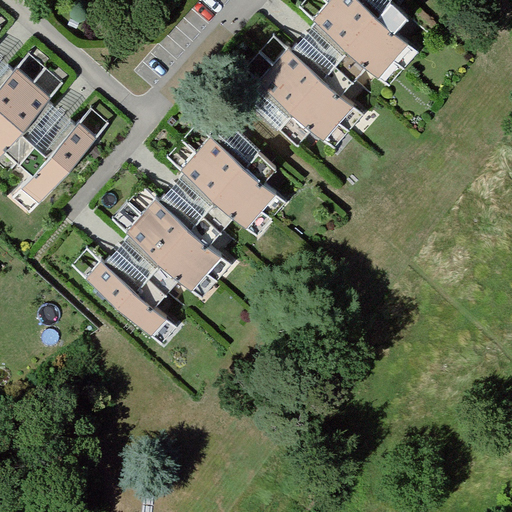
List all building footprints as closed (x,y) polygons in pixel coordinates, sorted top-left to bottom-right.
[(362,0),(327,0),(315,14),(377,68),(404,36),(362,0)] [(289,44),(261,75),(322,131),(350,100),(289,44)] [(17,62),(44,85),(55,72),(28,49),(17,62)] [(16,63),(0,80),(0,147),(49,92),(16,63)] [(18,153),(30,163),(74,117),(62,106),(18,153)] [(77,117),(21,182),(38,197),(95,131),(77,117)] [(209,133),(183,163),(245,217),(271,188),(209,133)] [(187,173),(182,179),(177,174),(158,193),(185,218),(209,193),(187,173)] [(155,195),(128,226),(191,282),(218,251),(155,195)] [(100,257),(87,272),(150,326),(163,312),(100,257)]
